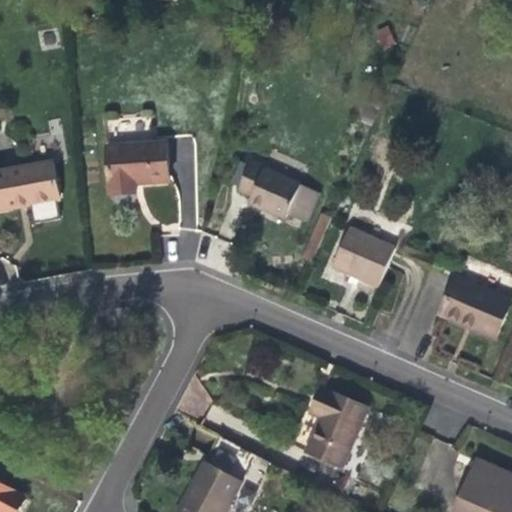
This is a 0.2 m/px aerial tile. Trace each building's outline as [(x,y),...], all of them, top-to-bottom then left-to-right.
[(380,50),(396,45),(390,25),(373,30),(380,50)] [(167,143),(108,146),(111,194),(136,193),(135,184),(146,184),(169,183),(167,143)] [(239,190),(252,196),(264,168),(251,162),(239,190)] [(0,172),(0,209),(20,206),(32,204),(57,200),(61,199),(55,163),(0,172)] [(301,184),(264,168),(252,196),(250,202),(271,211),(286,218),(288,214),(293,203),(301,184)] [(321,193),(301,184),(293,203),(313,212),(321,193)] [(61,219),(57,200),(32,204),(36,224),(61,219)] [(308,222),(313,212),(293,203),(288,214),(308,222)] [(352,275),(360,279),(366,281),(379,287),(396,248),(351,228),(333,267),(352,275)] [(357,286),(360,279),(352,275),(349,282),(357,286)] [(511,302),(511,301),(457,278),(443,311),(473,324),(471,327),(478,330),(496,338),(511,302)] [(473,324),(443,311),(441,315),(471,327),(473,324)] [(307,452),(344,468),(361,428),(369,407),(322,387),(312,412),(322,417),(316,432),(307,452)] [(361,428),(344,468),(356,473),(373,433),(361,428)] [(204,463),(243,481),(257,456),(219,435),(204,463)] [(479,461),(475,470),(504,483),(508,474),(479,461)] [(226,511),(243,481),(204,463),(196,478),(177,511),(226,511)] [(511,511),(511,475),(508,474),(504,483),(475,470),(456,511),(511,511)] [(17,511),(26,497),(0,483),(0,511),(17,511)]
